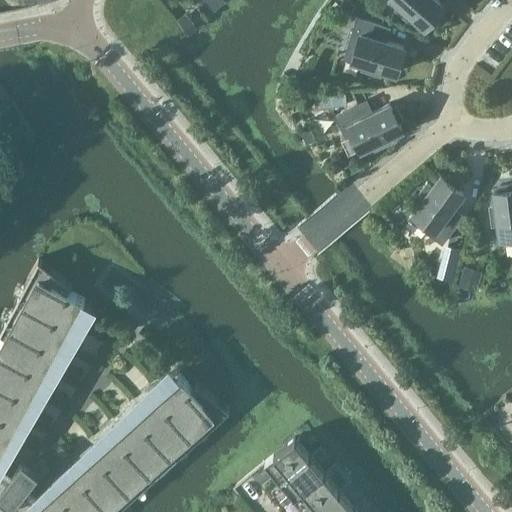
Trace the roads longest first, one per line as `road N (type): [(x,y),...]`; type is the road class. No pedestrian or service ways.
road 1 (tertiary): [(485,511),(280,263)]
road 2 (tertiary): [(280,263),(79,23)]
road 3 (residential): [(447,126),(280,263)]
road 4 (residential): [(447,126),(460,67),(511,1)]
